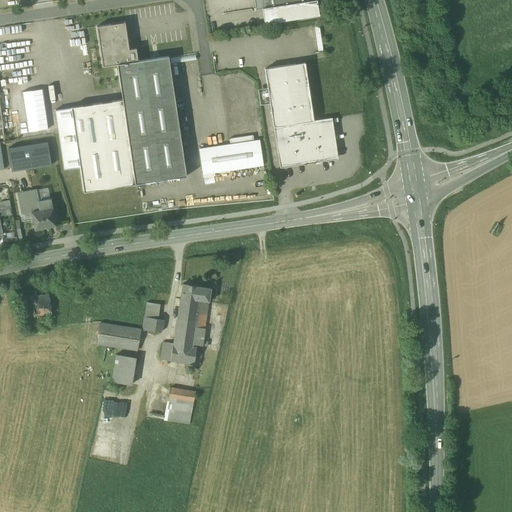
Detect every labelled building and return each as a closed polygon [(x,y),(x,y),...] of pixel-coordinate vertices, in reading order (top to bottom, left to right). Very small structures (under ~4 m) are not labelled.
[(261,0),(263,8),(271,7),(308,1),(308,0),(261,0)] [(314,0),(308,1),(271,7),(274,22),(319,16),(317,0),(314,0)] [(265,24),(274,22),(271,7),(263,8),(262,8),(265,24)] [(125,22),(96,26),(102,67),(117,65),(138,61),(136,48),(129,49),(125,22)] [(122,99),(135,184),(186,176),(168,56),(138,61),(117,65),(122,99)] [(305,62),(265,69),(280,168),(293,166),(292,164),(336,157),(331,128),(333,128),(332,117),(314,120),(305,62)] [(29,131),(48,129),(42,90),(23,93),(29,131)] [(135,184),(122,99),(71,107),(80,167),(84,192),(135,184)] [(71,107),(56,110),(64,170),(80,167),(71,107)] [(259,140),(199,149),(203,174),(263,165),(259,140)] [(44,210),(36,211),(38,229),(60,226),(56,197),(42,199),(44,210)] [(0,207),(2,215),(12,213),(8,199),(0,200),(0,207)] [(214,286),(185,282),(177,342),(165,340),(162,360),(204,364),(214,286)] [(49,295),(35,296),(35,295),(22,297),(25,323),(36,322),(35,320),(52,318),(49,295)] [(166,318),(149,317),(147,329),(165,331),(166,318)] [(140,327),(103,322),(100,343),(138,348),(140,327)] [(140,359),(119,354),(114,381),(135,385),(140,359)] [(198,391),(173,387),(167,419),(193,423),(198,391)]
